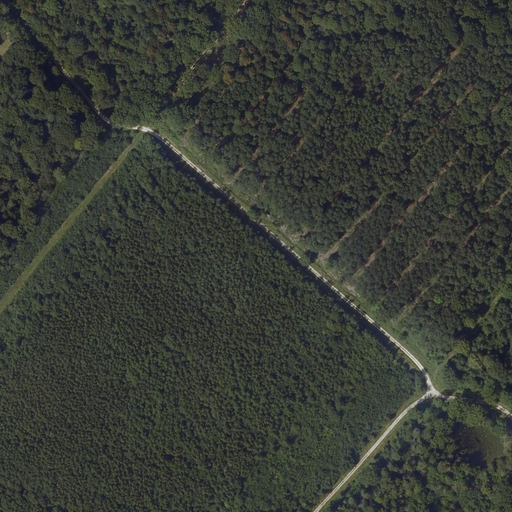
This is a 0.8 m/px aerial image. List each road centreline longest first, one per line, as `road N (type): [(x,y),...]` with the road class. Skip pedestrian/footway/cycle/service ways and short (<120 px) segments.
road 1 (track): [(5,0),(103,120),(160,139),(411,357),(435,394),(491,405),(511,418)]
road 2 (track): [(0,315),(150,133)]
road 3 (track): [(317,511),(402,416),(435,394)]
